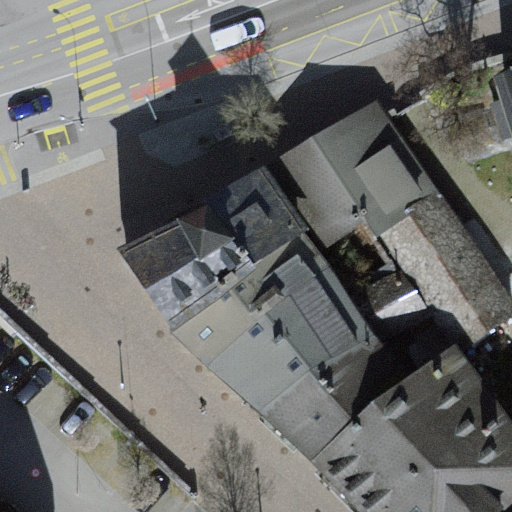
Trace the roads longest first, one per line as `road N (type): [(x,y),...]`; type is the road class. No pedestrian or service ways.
road 1 (residential): [(0,232),(280,511)]
road 2 (tertiary): [(270,0),(127,55),(0,86)]
